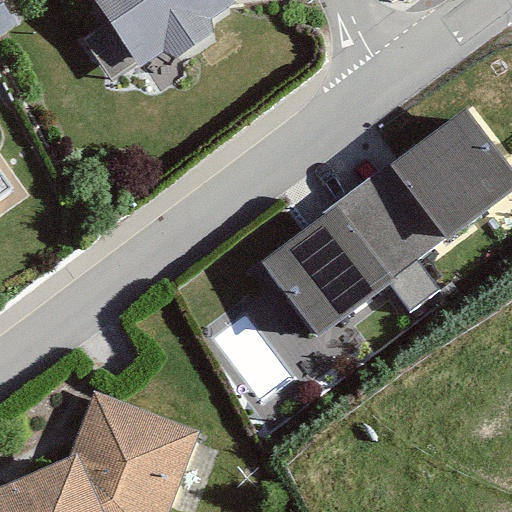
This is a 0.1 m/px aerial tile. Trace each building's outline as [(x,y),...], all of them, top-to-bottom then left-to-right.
[(204,0),(64,0),(123,85),(218,19),(204,0)] [(0,8),(0,36),(13,27),(0,8)] [(511,161),(470,104),(361,183),(415,257),(511,187),(511,161)] [(361,183),(247,263),(303,340),(415,257),(361,183)] [(59,464),(0,487),(0,511),(172,511),(199,433),(83,394),(59,464)]
